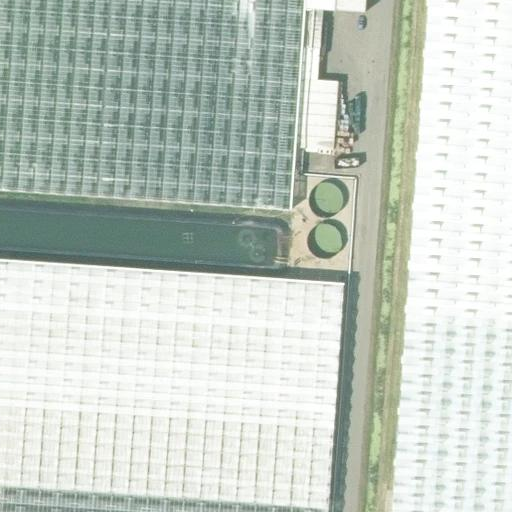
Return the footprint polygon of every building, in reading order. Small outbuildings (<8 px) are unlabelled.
[(0,0),(0,189),(292,210),(303,47),(320,48),(323,9),(365,13),(366,0),(0,0)] [(511,511),(511,0),(428,0),(392,511),(511,511)] [(343,194),(342,188),(339,183),(337,181),(333,179),(328,178),(322,179),(317,182),(313,187),(311,193),(312,200),(315,205),(318,207),(321,209),(326,210),(332,209),(338,206),(342,201),(343,194)] [(339,235),(338,229),(335,224),(331,220),(325,219),(318,219),(313,222),(309,227),(307,233),(307,239),(310,245),(314,248),(318,250),(322,251),(325,251),(329,250),(334,246),(338,241),(339,235)] [(327,511),(343,284),(0,259),(0,511),(327,511)]
